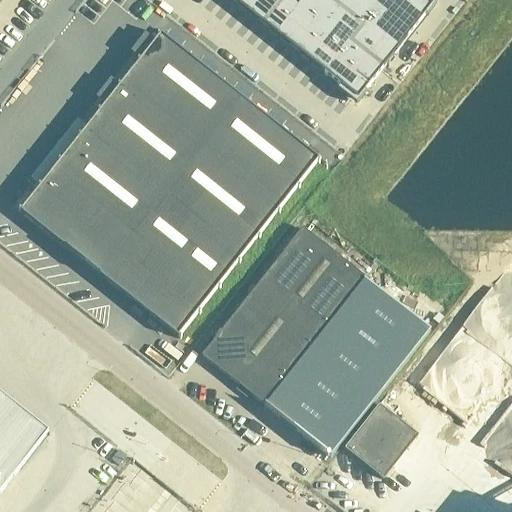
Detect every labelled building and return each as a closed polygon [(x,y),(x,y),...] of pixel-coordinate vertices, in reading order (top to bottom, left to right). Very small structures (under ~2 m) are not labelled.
[(230,0),(341,87),(338,90),(356,105),(366,93),(365,91),(425,15),(426,17),(436,4),(431,0),(230,0)] [(319,163),(157,35),(156,36),(158,38),(139,62),(137,60),(136,61),(138,63),(120,87),(118,85),(117,86),(119,88),(100,112),(98,110),(97,111),(99,113),(80,137),(78,135),(77,136),(79,138),(60,162),(58,160),(57,162),(59,163),(40,187),(38,185),(37,187),(39,188),(21,211),(19,210),(18,211),(180,340),(181,338),(179,337),(197,314),(199,315),(200,314),(198,312),(217,288),(219,290),(220,289),(218,287),(237,263),(239,265),(240,264),(238,262),(257,238),(259,240),(260,239),(258,237),(277,213),(279,215),(279,213),(278,212),(296,188),(298,190),(299,188),(297,187),(316,163),(318,164),(319,163)] [(301,229),(201,357),(329,459),(430,332),(363,280),(364,279),(301,229)] [(433,371),(420,385),(481,443),(511,410),(511,370),(484,344),(456,373),(446,364),(436,375),(433,371)] [(0,492),(48,433),(0,395),(0,492)] [(382,479),(417,436),(379,406),(344,449),(382,479)]
